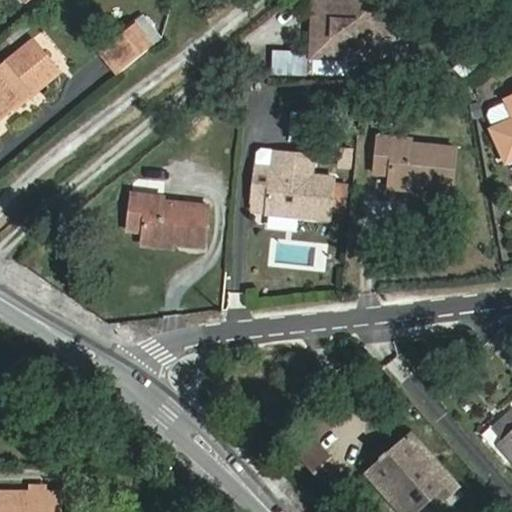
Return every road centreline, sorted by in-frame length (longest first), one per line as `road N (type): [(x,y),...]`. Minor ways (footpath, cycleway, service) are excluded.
road 1 (tertiary): [(100,359),(511,307)]
road 2 (tertiary): [(100,359),(276,511)]
road 3 (tertiary): [(0,291),(100,359)]
